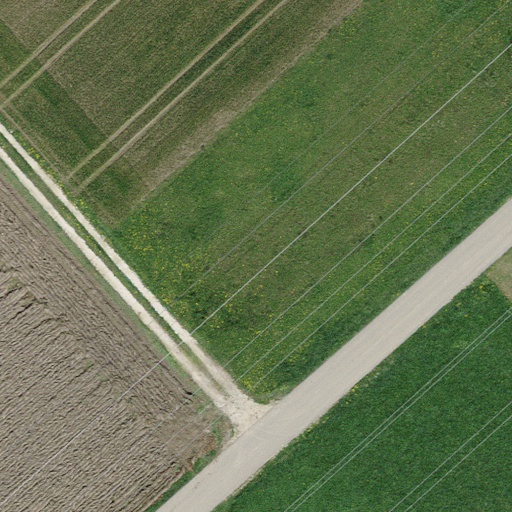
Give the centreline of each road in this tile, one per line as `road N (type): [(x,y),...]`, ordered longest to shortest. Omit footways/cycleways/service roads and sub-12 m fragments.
road 1 (track): [(180,511),(511,218)]
road 2 (track): [(0,143),(262,439)]
